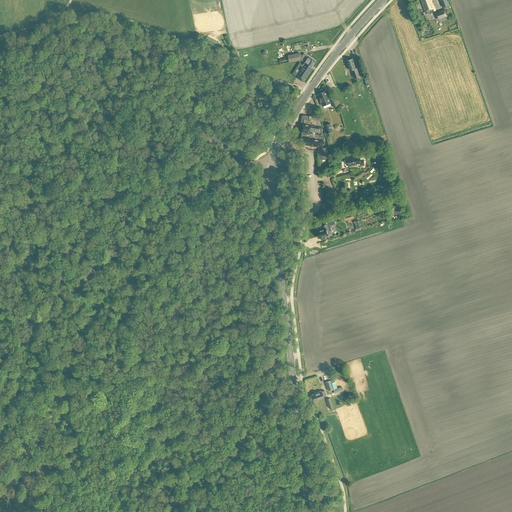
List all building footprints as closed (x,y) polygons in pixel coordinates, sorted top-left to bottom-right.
[(435,10),(434,8),(431,0),(420,0),(425,11),(426,13),(435,10)] [(445,9),(435,12),(438,20),(447,16),(445,9)] [(307,56),(306,58),(299,53),(299,52),(288,55),(289,62),(294,61),(301,59),(305,62),(312,67),(315,61),(307,56)] [(354,78),(359,76),(357,68),(356,68),(353,59),(347,61),(350,70),(352,70),(354,78)] [(303,65),(299,62),(294,70),(298,73),(295,76),(304,82),(312,69),(311,68),(312,67),(305,62),(303,65)] [(323,106),(330,102),(326,91),(319,94),(320,97),(319,98),(323,106)] [(303,125),(303,128),(302,129),(302,130),(302,131),(301,141),(304,142),(303,145),(322,148),(324,134),(322,125),(321,125),(320,120),(318,120),(318,117),(309,115),(303,114),(302,115),(300,124),(301,125),(303,125)] [(330,123),(324,125),(326,133),(332,131),(330,123)] [(329,158),(329,156),(330,155),(328,147),(319,148),(321,160),(326,159),(329,158)] [(355,156),(354,155),(343,156),(344,162),(348,162),(349,166),(360,165),(361,165),(364,165),(364,159),(361,159),(360,155),(355,156)] [(325,228),(316,231),(318,239),(328,236),(328,235),(329,235),(330,234),(331,234),(331,233),(331,232),(332,232),(332,231),(331,230),(330,227),(333,226),(332,225),(336,224),(335,222),(324,225),(325,228)] [(324,390),(321,391),(314,393),(314,394),(311,395),(313,401),(323,397),(323,396),(326,395),(324,390)]
